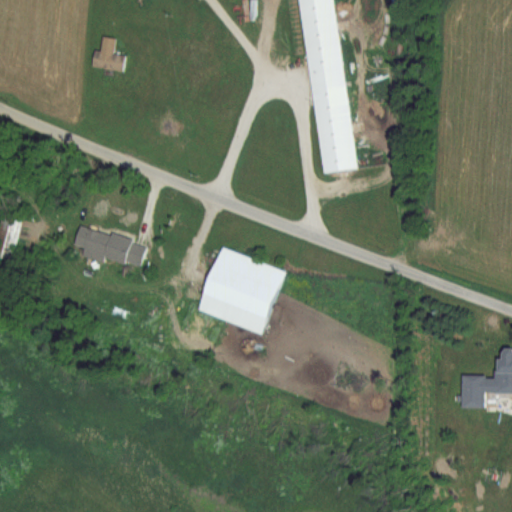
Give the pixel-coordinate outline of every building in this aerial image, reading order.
[(297,0),(319,173),(354,169),(332,0),(297,0)] [(89,66),(121,71),(123,55),(111,53),(113,38),(100,36),(98,51),(91,50),(89,66)] [(144,244),(109,234),(108,235),(77,226),(72,245),(85,249),(83,257),(100,261),(101,257),(123,264),(124,260),(138,264),(144,244)] [(194,309),(259,334),(283,270),(218,246),(194,309)] [(511,392),(511,358),(511,359),(511,348),(499,348),(499,359),(493,359),(493,376),(459,375),(459,408),(482,408),(482,393),(511,392)]
